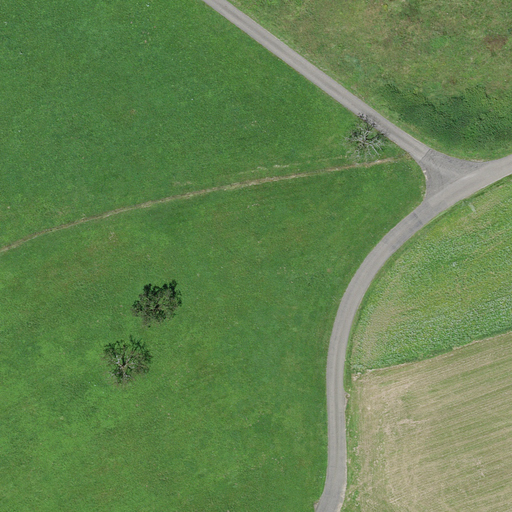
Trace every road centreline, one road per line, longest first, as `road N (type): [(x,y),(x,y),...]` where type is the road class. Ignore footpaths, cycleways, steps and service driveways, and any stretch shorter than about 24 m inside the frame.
road 1 (track): [(511,166),(458,193),(420,154),(211,0)]
road 2 (track): [(458,193),(372,267),(339,322),(330,511)]
